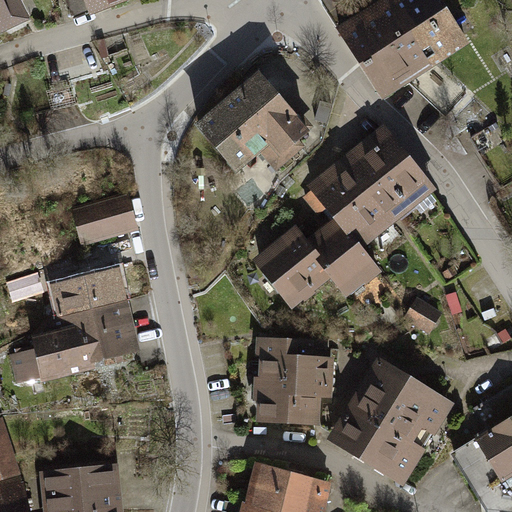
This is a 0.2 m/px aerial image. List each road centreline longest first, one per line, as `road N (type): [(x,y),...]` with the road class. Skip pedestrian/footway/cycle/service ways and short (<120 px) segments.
road 1 (residential): [(151,134),(154,225),(191,434),(184,511)]
road 2 (residential): [(288,0),(452,189),(511,279)]
road 3 (residential): [(244,32),(220,14),(174,9),(0,58)]
road 4 (residential): [(151,134),(85,137),(0,161)]
road 5 (residential): [(244,32),(157,117),(151,134)]
